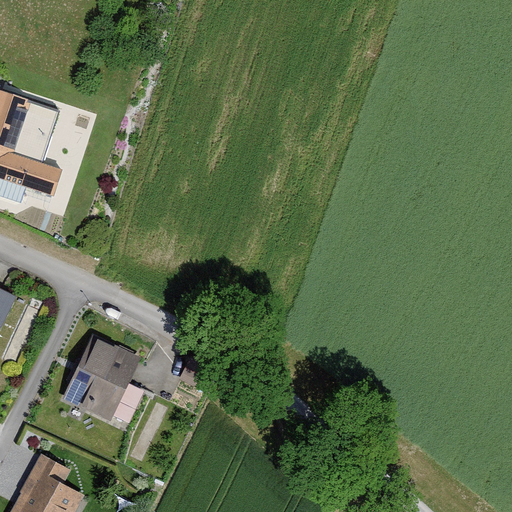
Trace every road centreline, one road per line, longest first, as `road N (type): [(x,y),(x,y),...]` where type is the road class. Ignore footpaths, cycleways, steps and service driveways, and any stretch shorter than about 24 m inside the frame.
road 1 (track): [(253,368),(417,511)]
road 2 (residential): [(84,284),(253,368)]
road 3 (residential): [(0,449),(84,284)]
